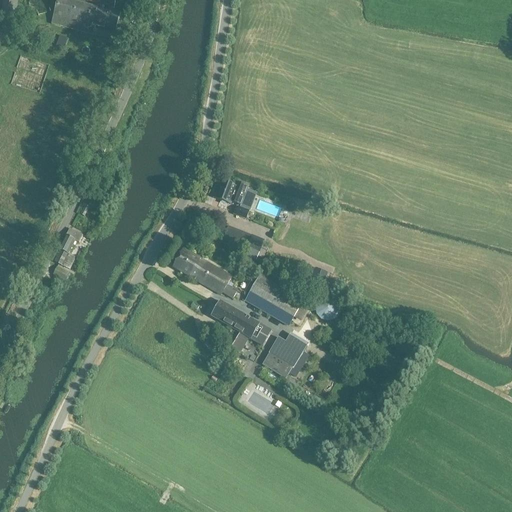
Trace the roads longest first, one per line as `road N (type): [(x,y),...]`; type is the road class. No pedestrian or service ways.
road 1 (unclassified): [(14,511),(199,159),(229,0)]
road 2 (unclassified): [(0,356),(108,135),(154,0)]
road 3 (track): [(498,392),(432,357),(327,355),(147,259)]
road 4 (track): [(511,121),(272,0)]
road 5 (track): [(175,485),(245,371)]
road 6 (track): [(175,485),(59,419)]
